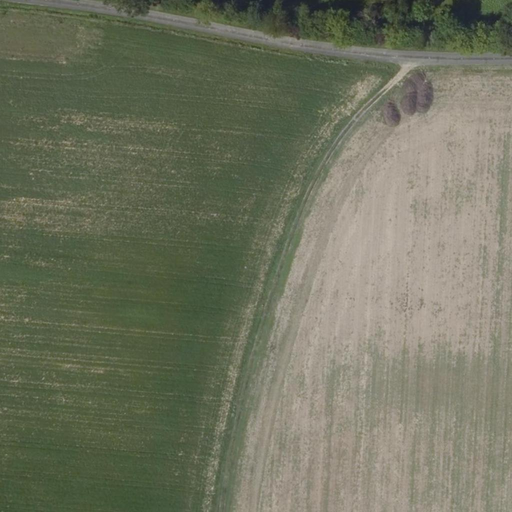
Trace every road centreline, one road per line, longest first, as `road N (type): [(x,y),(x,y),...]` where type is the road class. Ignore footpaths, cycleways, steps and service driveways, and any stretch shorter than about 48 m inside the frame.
road 1 (track): [(222,511),(266,307),(324,157),(417,59)]
road 2 (tertiary): [(32,0),(317,50),(511,60)]
